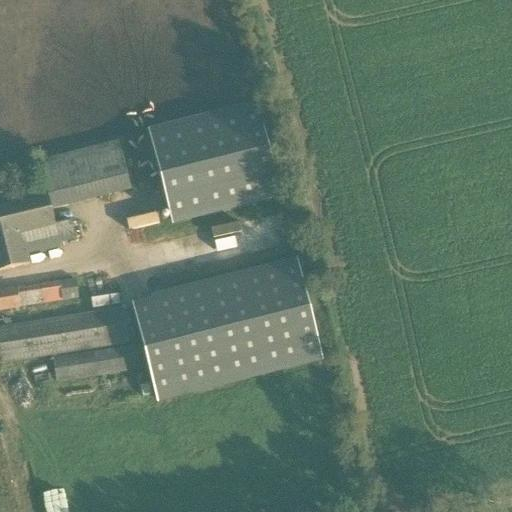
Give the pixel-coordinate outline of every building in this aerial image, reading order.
[(274,178),(257,108),(148,136),(166,206),(274,178)] [(0,205),(0,271),(30,264),(29,258),(60,251),(58,246),(75,242),(70,222),(53,226),(50,213),(51,213),(47,194),(0,205)] [(157,213),(127,221),(129,229),(159,221),(157,213)] [(321,359),(297,264),(131,305),(156,401),(321,359)] [(0,290),(0,313),(19,310),(19,308),(78,300),(75,280),(0,290)] [(0,364),(128,343),(123,310),(0,329),(0,364)] [(52,360),(56,385),(98,378),(94,354),(52,360)] [(90,412),(121,407),(119,397),(88,401),(90,412)]
